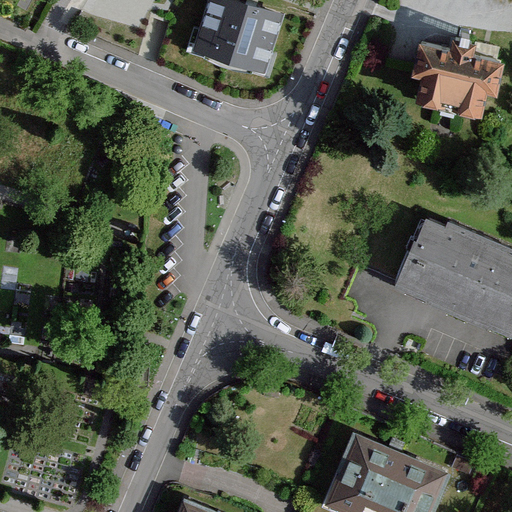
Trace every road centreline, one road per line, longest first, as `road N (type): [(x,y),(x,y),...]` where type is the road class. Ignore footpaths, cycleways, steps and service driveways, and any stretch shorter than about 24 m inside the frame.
road 1 (residential): [(209,313),(511,438)]
road 2 (residential): [(0,22),(282,142)]
road 3 (residential): [(122,511),(209,313)]
road 4 (residential): [(209,313),(282,142)]
road 5 (residential): [(282,142),(349,0)]
